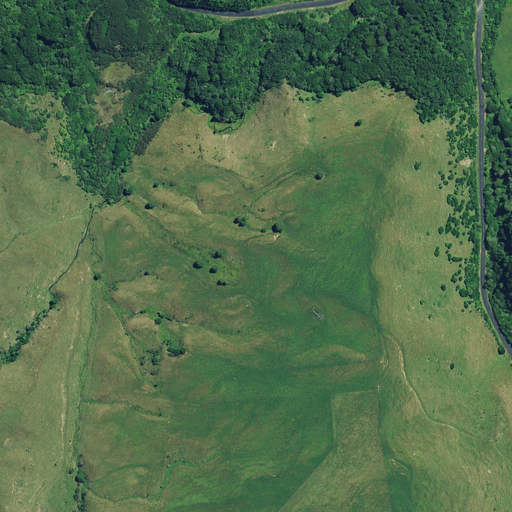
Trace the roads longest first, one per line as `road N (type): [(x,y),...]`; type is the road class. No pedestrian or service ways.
road 1 (unclassified): [(477,0),(485,285),(511,346)]
road 2 (unclassified): [(160,0),(235,14),(344,0)]
